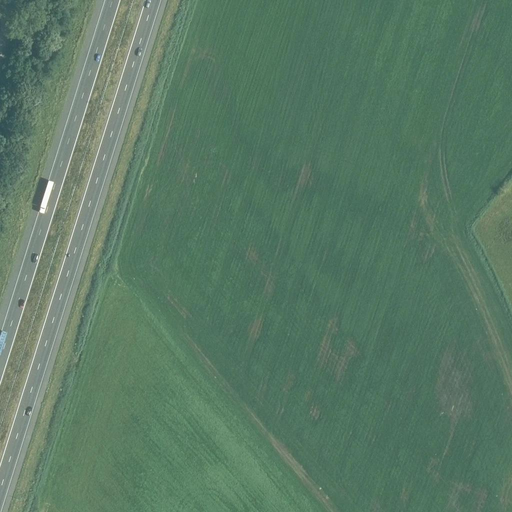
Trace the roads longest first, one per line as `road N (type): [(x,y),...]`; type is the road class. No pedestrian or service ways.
road 1 (motorway): [(0,497),(154,0)]
road 2 (motorway): [(110,0),(0,356)]
